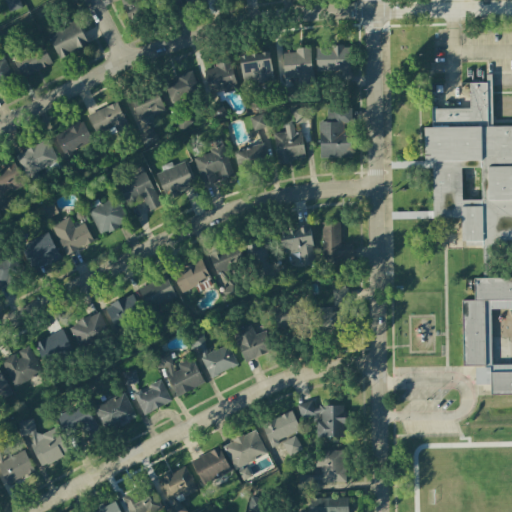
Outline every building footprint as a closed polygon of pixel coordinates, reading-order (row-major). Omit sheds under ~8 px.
[(4,0),(10,13),(22,7),(19,0),(4,0)] [(140,17),(136,0),(121,0),(125,20),(140,17)] [(48,34),(59,58),(88,45),(77,20),(48,34)] [(28,74),(52,65),(44,46),(21,56),(28,74)] [(316,72),(348,73),(349,47),(316,46),(316,72)] [(282,53),(283,78),(298,77),(298,82),(312,82),(311,48),(294,48),(294,53),(282,53)] [(240,55),(242,84),(273,82),(271,53),(240,55)] [(0,83),(14,76),(3,57),(0,58),(0,83)] [(235,90),(231,60),(214,62),(215,69),(206,70),(209,93),(235,90)] [(199,93),(192,71),(175,76),(176,80),(164,84),(170,101),(199,93)] [(490,81),(490,126),(511,123),(511,246),(462,246),(461,220),(434,219),(433,111),(472,110),(470,82),(490,81)] [(168,114),(155,89),(130,102),(143,126),(168,114)] [(227,113),(219,101),(209,108),(216,120),(227,113)] [(87,116),(96,134),(113,126),(118,138),(131,132),(117,102),(87,116)] [(292,111),(296,124),(309,120),(305,107),(292,111)] [(319,122),(320,159),(351,158),(350,132),(344,132),(344,123),(352,123),(351,107),(327,108),(327,121),(319,122)] [(253,130),(266,128),(264,114),(250,117),(253,130)] [(75,156),(72,150),(92,141),(83,121),(54,134),(66,160),(75,156)] [(305,159),(302,133),(294,134),(293,124),(284,125),(285,132),(274,134),(277,162),(305,159)] [(145,148),(159,140),(152,128),(139,135),(145,148)] [(15,154),(26,176),(57,161),(47,139),(15,154)] [(234,151),(239,171),(269,165),(264,144),(234,151)] [(234,176),(223,146),(193,157),(203,186),(217,181),(214,173),(219,171),(222,180),(234,176)] [(0,193),(24,184),(14,160),(0,166),(0,193)] [(155,171),(165,197),(194,185),(184,162),(173,166),(172,164),(155,171)] [(142,197),(149,212),(161,206),(145,170),(116,183),(126,204),(142,197)] [(87,207),(99,236),(128,223),(115,195),(87,207)] [(58,212),(52,201),(42,206),(48,217),(58,212)] [(93,241),(84,223),(74,228),(69,217),(51,226),(66,255),(93,241)] [(340,223),(322,223),(322,259),(352,259),(352,244),(340,244),(340,223)] [(279,230),(282,254),(300,252),(302,266),(314,265),(310,227),(279,230)] [(22,245),(34,269),(47,263),(47,264),(60,258),(48,232),(22,245)] [(258,249),(256,239),(246,241),(259,286),(275,281),(266,247),(258,249)] [(209,254),(216,274),(244,263),(237,244),(209,254)] [(0,285),(24,278),(16,253),(0,258),(0,285)] [(210,280),(202,260),(172,271),(179,292),(210,280)] [(139,287),(147,311),(176,300),(167,277),(139,287)] [(511,395),(492,396),(492,386),(474,385),(474,369),(463,366),(463,300),(474,300),(474,278),(511,277),(511,395)] [(348,333),(347,285),(334,286),(335,309),(315,309),(316,334),(348,333)] [(113,328),(142,316),(133,294),(104,306),(113,328)] [(274,306),(278,329),(293,326),(296,339),(310,336),(303,300),(274,306)] [(108,334),(100,313),(70,325),(78,346),(108,334)] [(254,334),(251,324),(234,329),(244,360),(272,352),(266,331),(254,334)] [(36,340),(41,361),(71,353),(65,332),(36,340)] [(206,352),(203,332),(188,335),(190,350),(199,349),(201,357),(210,378),(237,365),(228,344),(212,352),(206,352)] [(16,353),(1,360),(13,387),(42,373),(29,346),(16,352),(16,353)] [(193,359),(174,367),(167,350),(153,355),(159,369),(164,367),(176,396),(204,385),(193,359)] [(0,399),(12,394),(0,370),(0,399)] [(125,385),(138,383),(135,370),(122,373),(125,385)] [(143,415),(171,402),(161,381),(133,394),(143,415)] [(93,406),(105,432),(136,418),(124,392),(93,406)] [(81,430),(89,443),(102,434),(82,402),(57,418),(69,438),(81,430)] [(345,437),(344,405),(312,406),(312,403),(298,403),(299,416),(317,416),(318,437),(345,437)] [(301,431),(291,411),(261,425),(270,445),(301,431)] [(40,466),(45,465),(69,454),(56,427),(43,433),(37,434),(34,428),(33,419),(17,421),(19,437),(30,435),(32,449),(40,466)] [(223,446),(235,469),(267,454),(255,430),(223,446)] [(302,449),(294,435),(282,443),(289,456),(302,449)] [(202,485),(231,472),(219,447),(191,461),(202,485)] [(0,471),(7,486),(35,472),(24,450),(0,462),(0,471)] [(344,450),(315,451),(316,467),(320,467),(320,475),(298,476),(298,487),(306,486),(306,483),(345,481),(344,450)] [(167,509),(168,511),(185,511),(179,499),(197,492),(185,466),(157,479),(170,508),(167,509)] [(158,511),(158,498),(152,498),(152,491),(126,491),(126,511),(158,511)] [(309,499),(309,511),(348,511),(348,497),(309,499)] [(266,511),(266,498),(250,498),(249,511),(266,511)] [(120,511),(115,501),(91,511),(120,511)]
